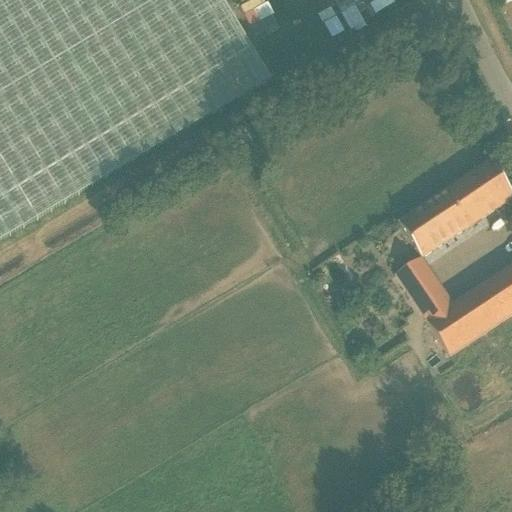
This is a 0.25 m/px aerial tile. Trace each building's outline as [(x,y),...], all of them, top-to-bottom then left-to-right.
[(0,0),(0,242),(270,80),(222,0),(0,0)] [(264,0),(251,0),(239,6),(252,34),(276,23),(264,0)] [(326,0),(321,0),(311,6),(317,16),(331,8),(326,0)] [(365,0),(332,0),(341,14),(365,0)] [(394,4),(391,0),(378,0),(369,6),(375,15),(394,4)] [(427,32),(419,19),(418,16),(409,22),(417,37),(427,32)] [(421,260),(394,277),(414,307),(449,359),(511,316),(511,268),(453,308),(421,261),(511,200),(511,194),(506,185),(504,183),(508,181),(508,180),(508,179),(507,180),(505,177),(506,176),(505,176),(504,176),(501,178),(491,163),(398,226),(421,260)]
